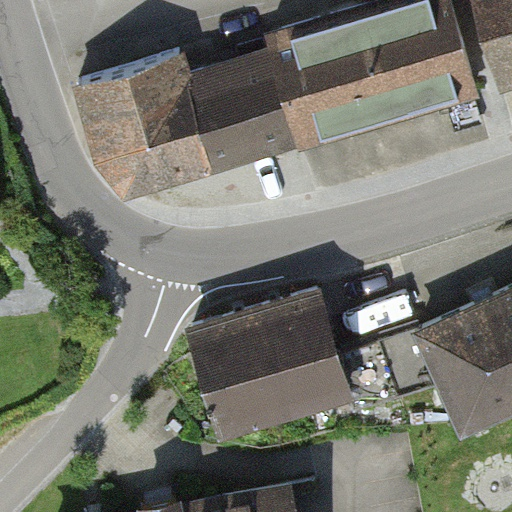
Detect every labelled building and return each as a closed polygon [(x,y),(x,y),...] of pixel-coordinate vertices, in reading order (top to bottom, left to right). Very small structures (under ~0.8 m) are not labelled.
[(475,80),(451,0),(384,0),(282,30),(310,129),(475,80)] [(511,0),(479,0),(501,72),(511,69),(511,0)] [(184,62),(181,47),(78,78),(100,151),(129,184),(214,159),(184,62)] [(204,56),(184,62),(214,159),(299,133),(273,50),(208,70),(204,56)] [(466,418),(511,397),(511,284),(423,324),(447,377),(466,418)] [(195,324),(225,421),(348,383),(318,286),(195,324)] [(447,377),(423,324),(412,329),(411,324),(349,343),(366,401),(447,377)] [(139,511),(298,511),(291,478),(183,502),(180,491),(144,499),(147,510),(139,511)]
